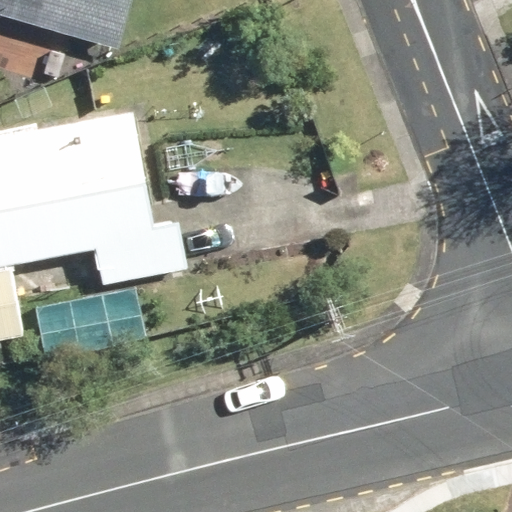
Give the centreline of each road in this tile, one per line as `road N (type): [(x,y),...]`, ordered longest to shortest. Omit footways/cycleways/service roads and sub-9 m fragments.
road 1 (residential): [(511,398),(44,511)]
road 2 (residential): [(417,0),(511,248)]
